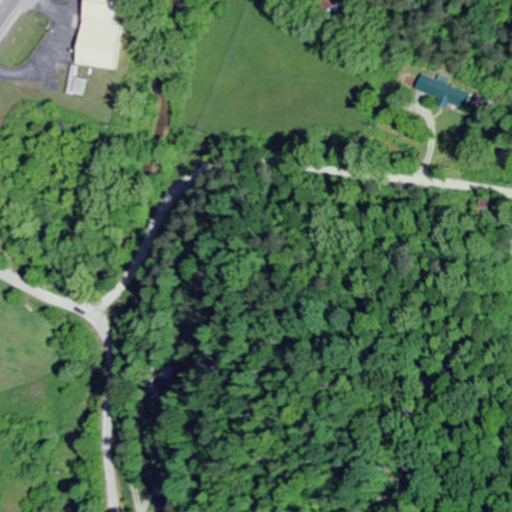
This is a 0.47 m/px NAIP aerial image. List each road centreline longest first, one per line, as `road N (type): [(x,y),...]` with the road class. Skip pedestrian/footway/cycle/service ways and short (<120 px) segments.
road 1 (residential): [(511,193),(278,165),(209,171),(176,195),(132,275),(89,319)]
road 2 (residential): [(118,511),(105,340),(72,307),(0,273)]
